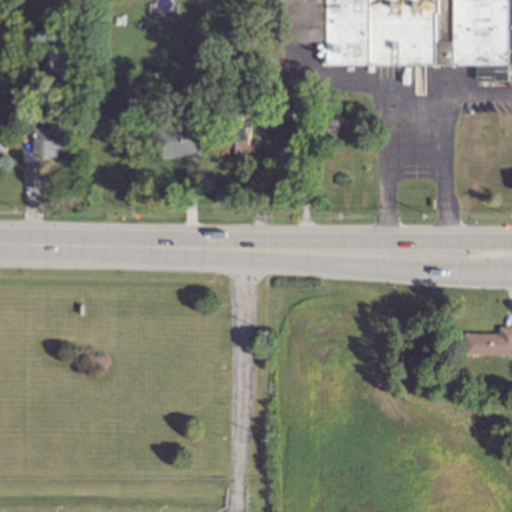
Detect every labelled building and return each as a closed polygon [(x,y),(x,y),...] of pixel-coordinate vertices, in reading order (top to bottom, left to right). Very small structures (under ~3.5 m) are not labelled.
[(280,0),(511,0),(511,64),(326,64),(326,45),(280,45),(280,0)] [(57,157),(57,151),(68,152),(69,111),(49,110),(49,129),(33,128),(32,156),(57,157)] [(265,151),(290,151),(290,121),(265,120),(265,151)] [(235,154),(235,140),(248,139),(248,124),(233,124),(233,141),(227,141),(228,154),(235,154)] [(153,157),(200,156),(199,126),(153,127),(153,157)] [(236,156),(253,156),(253,141),(236,140),(236,156)] [(464,356),(511,356),(511,328),(500,328),(500,335),(464,334),(464,356)]
